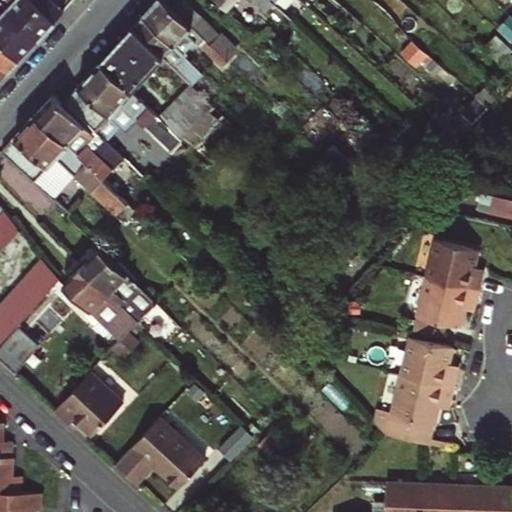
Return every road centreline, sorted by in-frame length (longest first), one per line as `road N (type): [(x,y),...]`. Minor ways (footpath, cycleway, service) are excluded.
road 1 (residential): [(135,511),(0,387)]
road 2 (secondary): [(111,0),(0,124)]
